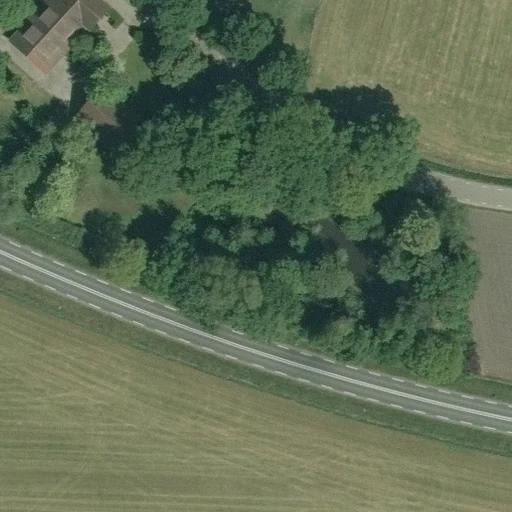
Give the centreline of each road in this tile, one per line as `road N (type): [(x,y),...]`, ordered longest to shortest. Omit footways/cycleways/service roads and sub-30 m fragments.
road 1 (primary): [(511,419),(329,375),(175,324),(0,252)]
road 2 (unclassified): [(511,198),(406,174),(331,141),(265,106),(136,0)]
